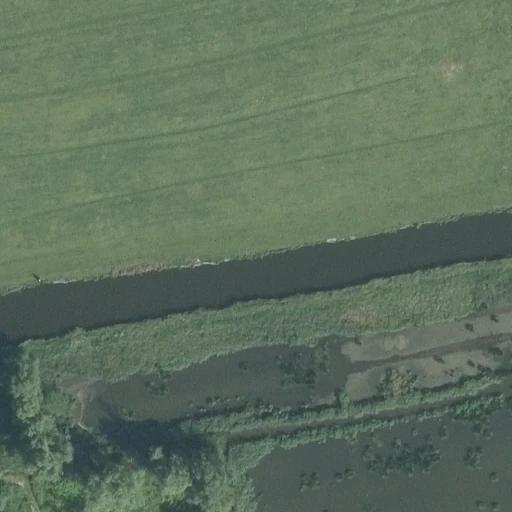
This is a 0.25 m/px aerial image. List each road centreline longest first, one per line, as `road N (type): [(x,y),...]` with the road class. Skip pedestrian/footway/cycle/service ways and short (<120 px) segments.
road 1 (track): [(511,149),(479,177),(438,192),(0,271)]
road 2 (track): [(0,376),(38,511)]
